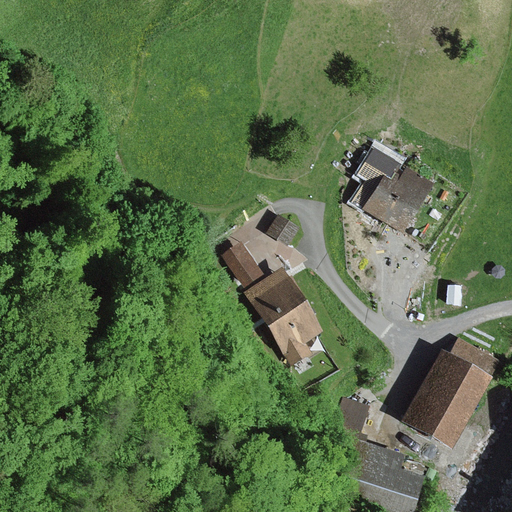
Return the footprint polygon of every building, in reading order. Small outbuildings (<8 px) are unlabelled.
[(394,162),(375,150),(360,175),(379,188),(388,173),(394,162)] [(398,180),(388,173),(379,188),(375,194),(362,186),(350,205),(377,222),(402,237),(432,187),(404,170),(398,180)] [(277,216),(266,234),(289,248),(300,230),(277,216)] [(399,237),(388,256),(409,268),(420,250),(399,237)] [(241,244),(221,257),(242,288),(262,275),(241,244)] [(281,272),(243,295),(282,358),(319,335),(281,272)] [(448,358),(440,353),(400,424),(450,452),(501,362),(458,338),(448,358)] [(338,435),(358,441),(369,407),(341,398),(329,432),(338,435)] [(358,441),(338,435),(317,497),(363,511),(410,511),(421,480),(399,472),(404,456),(358,441)]
